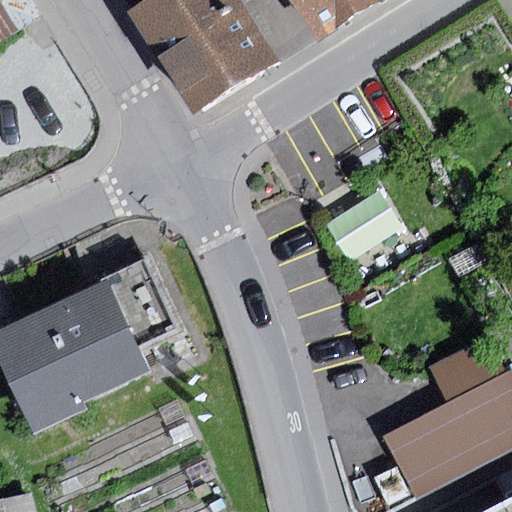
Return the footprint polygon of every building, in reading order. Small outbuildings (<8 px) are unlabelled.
[(0,0),(0,44),(41,19),(29,0),(0,0)] [(128,0),(134,10),(151,0),(128,0)] [(244,0),(151,0),(134,10),(197,115),(283,61),(244,0)] [(293,0),(320,41),(386,0),(293,0)] [(152,262),(108,281),(141,351),(184,332),(152,262)] [(108,281),(0,330),(0,356),(37,436),(90,411),(87,403),(151,374),(141,351),(108,281)] [(452,402),(378,441),(411,505),(511,452),(511,373),(493,338),(434,369),(452,402)] [(0,511),(36,511),(32,496),(0,503),(0,511)]
